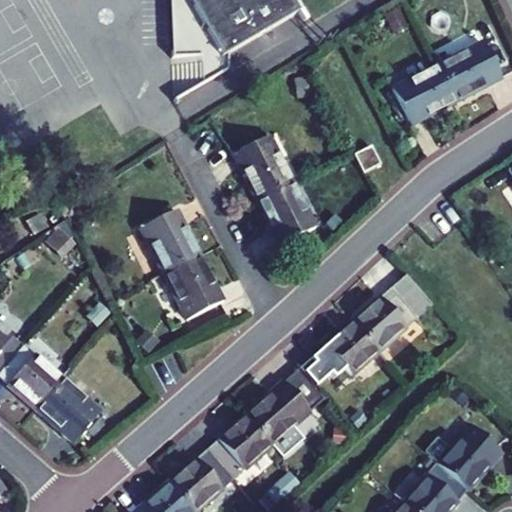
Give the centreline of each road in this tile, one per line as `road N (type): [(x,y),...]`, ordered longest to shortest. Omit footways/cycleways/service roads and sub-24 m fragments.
road 1 (residential): [(280,320),(426,187),(511,129)]
road 2 (residential): [(73,504),(280,320)]
road 3 (residential): [(280,320),(251,282),(190,157)]
